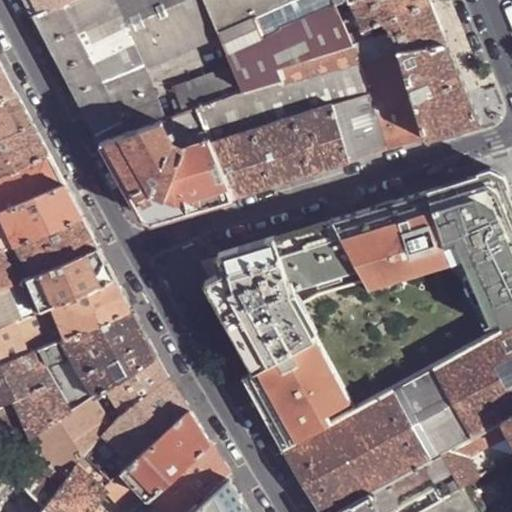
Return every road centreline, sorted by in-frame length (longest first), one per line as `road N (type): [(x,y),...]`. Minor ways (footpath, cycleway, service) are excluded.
road 1 (unclassified): [(511,138),(133,247)]
road 2 (residential): [(290,511),(133,247)]
road 3 (residential): [(133,247),(0,0)]
